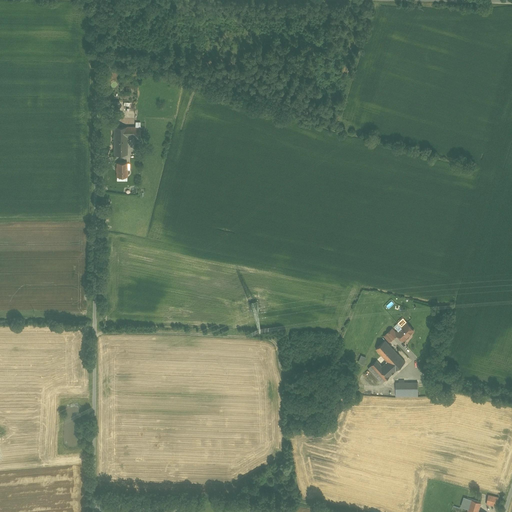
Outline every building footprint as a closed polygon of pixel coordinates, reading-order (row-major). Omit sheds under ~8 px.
[(135,126),(127,127),(127,136),(136,136),(140,136),(140,126),(135,126)] [(127,127),(114,127),(114,137),(120,137),(127,137),(127,136),(127,127)] [(127,137),(120,137),(114,137),(114,154),(127,154),(127,137)] [(127,163),(117,163),(117,176),(127,176),(127,174),(128,173),(128,171),(127,170),(127,163)] [(396,333),(397,334),(403,340),(408,336),(409,336),(411,334),(411,333),(414,330),(407,323),(396,333)] [(396,333),(392,328),(387,333),(393,339),(397,334),(396,333)] [(385,340),(376,349),(387,361),(391,358),(390,357),(396,351),(385,340)] [(396,351),(390,357),(391,358),(387,361),(382,366),(377,360),(368,368),(382,383),(405,362),(396,351)] [(366,364),(368,357),(363,355),(360,362),(366,364)] [(418,382),(396,383),(396,396),(418,396),(418,382)] [(499,497),(488,495),(486,504),(497,506),(499,497)] [(480,511),(478,511),(481,502),(471,499),(471,500),(467,511),(480,511)]
